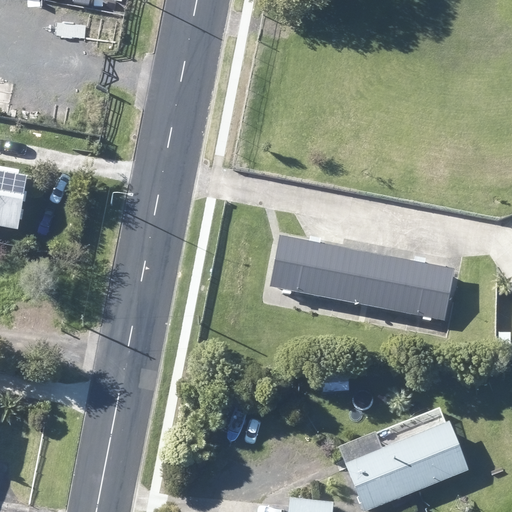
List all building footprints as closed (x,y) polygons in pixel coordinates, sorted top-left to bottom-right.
[(49,0),(62,2),(62,4),(92,10),(94,1),(86,0),(49,0)] [(75,11),(48,9),(47,29),(74,31),(75,11)] [(74,41),(114,49),(120,17),(79,9),(74,41)] [(11,83),(0,81),(0,113),(5,114),(11,83)] [(0,230),(16,234),(25,182),(0,177),(0,230)] [(306,246),(287,242),(276,241),(267,291),(442,324),(452,274),(341,253),(306,246)] [(373,511),(411,497),(420,493),(466,474),(447,427),(342,469),(356,502),(359,511),(373,511)] [(330,511),(331,505),(296,502),(288,501),(287,511),(330,511)]
